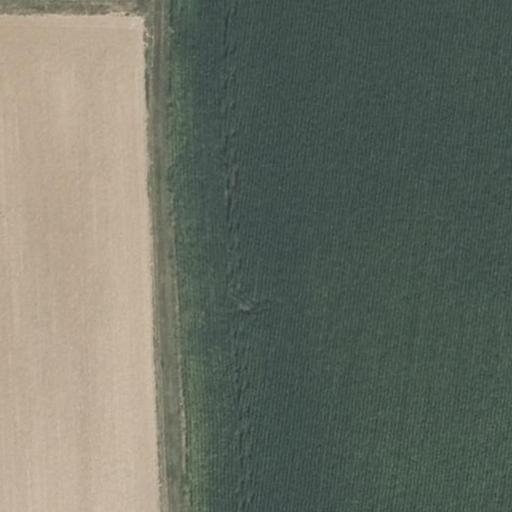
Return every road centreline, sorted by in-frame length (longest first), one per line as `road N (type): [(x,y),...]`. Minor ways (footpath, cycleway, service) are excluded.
road 1 (track): [(168,511),(157,0)]
road 2 (track): [(0,7),(157,5)]
